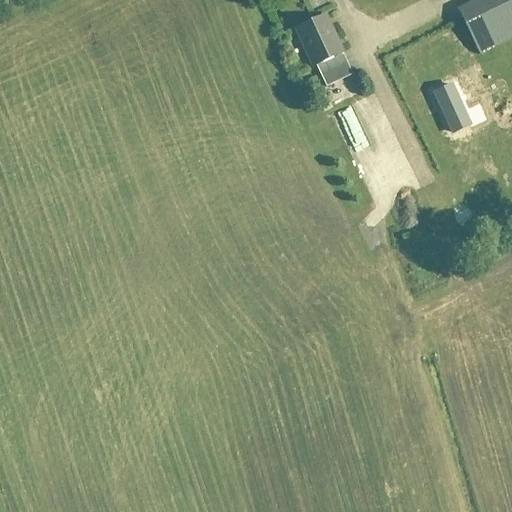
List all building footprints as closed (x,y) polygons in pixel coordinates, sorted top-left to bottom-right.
[(482,51),(511,38),(511,0),(482,0),(464,8),(482,51)] [(314,68),(317,67),(327,89),(335,85),(325,63),(344,55),(327,18),(297,31),(314,68)] [(441,27),(379,56),(391,83),(454,54),(441,27)] [(452,87),(435,95),(453,135),(470,127),(452,87)] [(443,181),(451,200),(468,193),(461,174),(443,181)]
